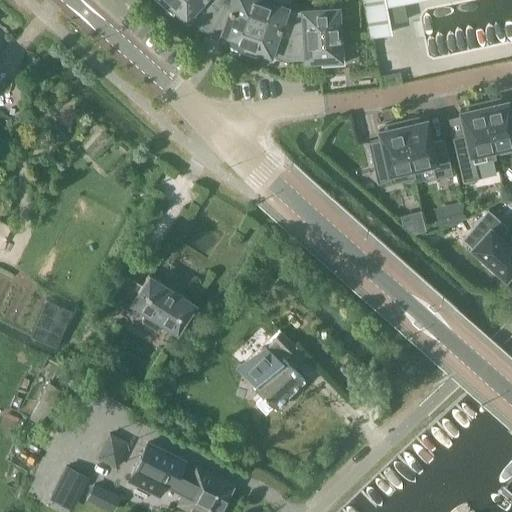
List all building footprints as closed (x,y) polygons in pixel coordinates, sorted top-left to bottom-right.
[(165,0),(161,5),(172,14),(177,9),(178,9),(180,6),(203,27),(210,14),(218,0),(165,0)] [(259,0),(218,0),(210,14),(203,27),(232,37),(230,40),(232,41),(229,47),(242,52),(259,0)] [(261,0),(259,0),(242,52),(255,56),(258,49),(259,50),(260,46),(289,56),(295,11),(261,0)] [(370,0),(377,35),(391,32),(388,18),(405,15),(402,2),(412,0),(370,0)] [(322,9),(295,11),(289,56),(318,54),(319,58),(320,58),(320,65),(344,63),(343,48),(338,49),(336,9),(322,9)] [(402,82),(400,72),(379,76),(381,86),(381,87),(402,82)] [(499,97),(482,101),(493,149),(511,144),(511,106),(509,108),(507,100),(499,101),(499,97)] [(464,134),(452,137),(462,182),(478,178),(475,163),(496,158),(493,149),(482,101),(466,105),(467,109),(459,111),(465,133),(464,134)] [(417,117),(402,120),(415,177),(416,181),(434,177),(435,178),(452,174),(444,138),(431,141),(425,119),(418,121),(417,117)] [(380,138),(367,141),(377,183),(390,179),(391,183),(415,177),(402,120),(384,124),(385,128),(378,130),(380,138)] [(463,203),(447,207),(450,221),(466,217),(463,203)] [(483,234),(471,247),(505,278),(511,269),(511,246),(500,236),(508,227),(491,211),(488,209),(473,225),(483,234)] [(176,332),(195,302),(148,273),(141,284),(125,274),(109,299),(126,309),(131,303),(146,312),(141,319),(156,329),(161,322),(176,332)] [(191,310),(184,321),(191,326),(199,315),(191,310)] [(244,368),(241,371),(249,376),(256,382),(253,384),(263,395),(256,402),(265,412),(273,405),(274,406),(303,378),(283,357),(286,354),(287,355),(296,347),(279,329),(271,338),(273,340),(264,349),(244,368)] [(30,417),(51,429),(71,395),(49,382),(30,417)] [(128,442),(110,433),(98,457),(116,466),(128,442)] [(148,442),(129,476),(160,492),(163,486),(180,494),(176,503),(193,511),(218,511),(232,486),(194,466),(193,470),(183,465),(185,460),(148,442)] [(67,465),(53,493),(73,504),(88,476),(67,465)] [(94,503),(101,487),(93,483),(86,499),(94,503)]
